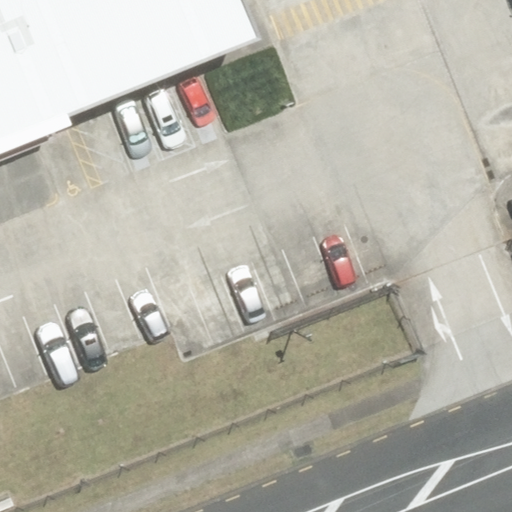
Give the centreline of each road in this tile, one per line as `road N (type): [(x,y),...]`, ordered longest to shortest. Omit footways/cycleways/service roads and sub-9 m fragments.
road 1 (unknown): [(361,151),(0,278)]
road 2 (unknown): [(509,463),(361,151)]
road 3 (unknown): [(361,151),(397,0)]
road 4 (unclassified): [(387,511),(511,462)]
